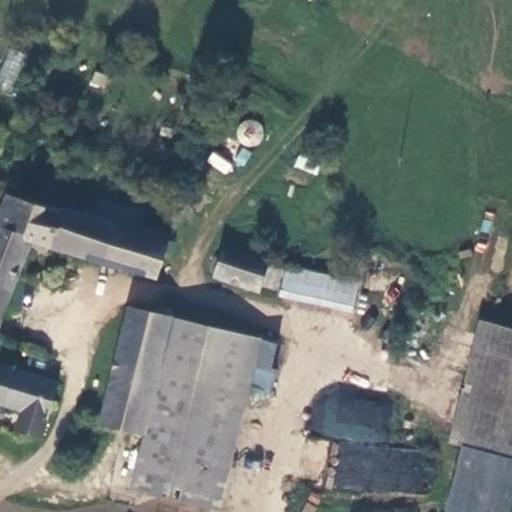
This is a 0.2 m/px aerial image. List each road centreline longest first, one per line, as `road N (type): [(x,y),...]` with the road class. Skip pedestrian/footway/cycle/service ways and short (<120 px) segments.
road 1 (track): [(301,320),(131,287),(100,296),(51,440),(0,493)]
road 2 (track): [(301,320),(323,330),(314,375),(280,413),(252,511)]
